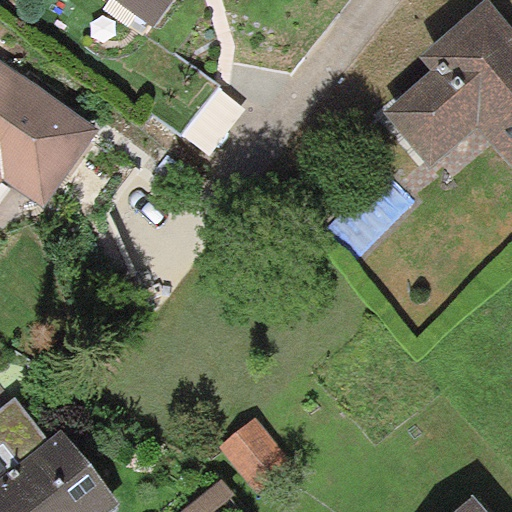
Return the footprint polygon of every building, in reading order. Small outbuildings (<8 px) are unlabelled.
[(178,0),(110,0),(155,32),(178,0)] [(511,27),(489,1),(421,59),(433,73),(385,114),(433,169),(480,129),(511,165),(511,27)] [(42,91),(0,60),(0,186),(6,178),(48,207),(101,133),(42,91)] [(112,511),(120,506),(61,432),(49,441),(16,399),(0,411),(0,511),(112,511)] [(256,419),(221,447),(257,493),(292,465),(256,419)] [(485,511),(474,499),(458,511),(485,511)]
